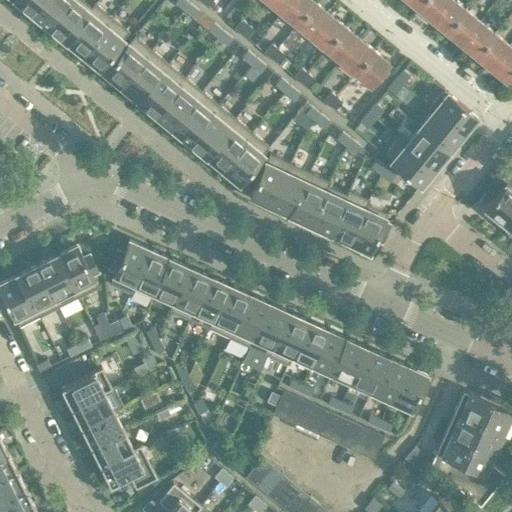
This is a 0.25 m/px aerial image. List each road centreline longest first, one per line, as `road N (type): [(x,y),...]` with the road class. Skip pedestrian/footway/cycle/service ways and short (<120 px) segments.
road 1 (residential): [(83,180),(112,181),(381,304)]
road 2 (residential): [(507,122),(356,0)]
road 3 (residential): [(84,511),(0,352)]
road 4 (residential): [(381,304),(497,356)]
